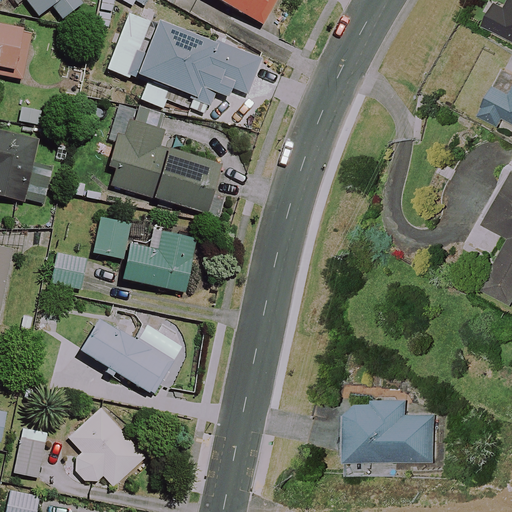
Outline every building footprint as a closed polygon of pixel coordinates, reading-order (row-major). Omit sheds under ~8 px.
[(80,5),(76,0),(21,0),(37,20),(50,9),(60,22),(80,5)] [(135,0),(115,0),(130,9),(135,0)] [(208,0),(263,28),(277,0),(208,0)] [(500,0),(499,0),(488,23),(511,35),(511,0),(509,4),(500,0)] [(127,14),(104,74),(133,85),(135,78),(203,104),(207,94),(227,102),(231,94),(245,99),(259,64),(127,14)] [(0,24),(0,72),(22,77),(31,30),(0,24)] [(511,90),(500,84),(483,112),(502,123),(508,113),(511,115),(511,90)] [(209,217),(222,168),(162,151),(167,131),(110,116),(103,143),(111,145),(104,170),(115,173),(110,190),(209,217)] [(36,140),(0,132),(0,199),(43,208),(51,171),(31,167),(36,140)] [(511,184),(502,202),(494,216),(502,221),(498,227),(511,234),(511,241),(489,285),(511,297),(511,184)] [(128,226),(100,220),(92,256),(120,262),(128,226)] [(195,238),(160,231),(156,253),(129,248),(122,282),(184,294),(195,238)] [(0,334),(16,250),(0,246),(0,334)] [(87,262),(54,256),(49,286),(81,292),(87,262)] [(57,317),(42,315),(39,332),(54,334),(57,317)] [(148,353),(96,320),(77,350),(151,397),(175,358),(153,345),(148,353)] [(406,415),(407,401),(375,399),(375,404),(351,403),(349,460),(433,464),(435,416),(406,415)] [(83,481),(95,482),(101,478),(112,489),(146,457),(100,409),(67,441),(81,454),(74,461),(74,473),(83,481)] [(46,434),(21,429),(12,475),(37,480),(46,434)] [(35,511),(38,499),(7,494),(3,511),(35,511)]
